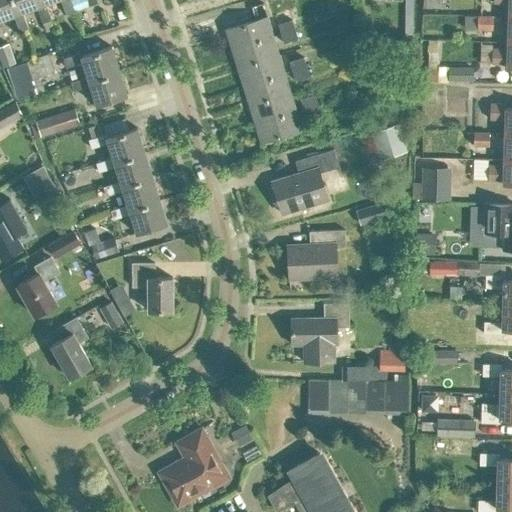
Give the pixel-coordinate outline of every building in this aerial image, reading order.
[(18,12),(13,0),(0,0),(0,18),(13,14),(19,30),(28,27),(22,11),(18,12)] [(41,4),(40,0),(13,0),(18,12),(22,11),(36,5),(42,22),(51,19),(45,2),(41,4)] [(40,0),(41,4),(45,2),(51,0),(60,0),(66,14),(74,10),(70,0),(40,0)] [(251,0),(217,10),(224,33),(261,22),(254,0),(251,0)] [(341,0),(334,0),(329,2),(332,11),(344,8),(341,0)] [(508,16),(511,16),(511,0),(492,0),(493,2),(508,2),(508,16)] [(281,20),(287,40),(309,33),(303,13),(281,20)] [(477,14),(477,29),(493,29),(493,15),(477,14)] [(511,16),(508,16),(507,21),(502,20),(502,30),(507,30),(507,42),(511,41),(511,16)] [(224,33),(231,55),(268,43),(261,22),(224,33)] [(354,39),(351,30),(339,34),(342,43),(354,39)] [(345,53),(357,49),(354,39),(342,43),(345,53)] [(506,48),(491,48),(479,47),(479,63),(506,63),(506,67),(511,67),(511,41),(507,42),(506,48)] [(9,42),(0,44),(0,57),(3,66),(16,62),(9,42)] [(231,55),(238,77),(275,65),(268,43),(231,55)] [(307,43),(291,48),(299,76),(315,71),(307,43)] [(88,79),(119,70),(111,46),(82,55),(81,52),(63,57),(66,66),(83,61),(87,76),(88,79)] [(238,77),(244,98),(281,87),(275,65),(238,77)] [(472,80),(472,66),(447,66),(447,80),(472,80)] [(437,80),(437,68),(428,67),(428,80),(437,80)] [(88,79),(87,76),(70,81),(73,90),(90,85),(96,104),(127,94),(119,70),(88,79)] [(368,85),(365,75),(353,79),(356,89),(368,85)] [(371,95),(368,85),(356,89),(358,98),(371,95)] [(244,98),(251,120),(288,109),(281,87),(244,98)] [(436,87),(422,87),(422,104),(436,104),(436,87)] [(446,87),(446,99),(466,99),(467,87),(446,87)] [(466,111),(466,100),(447,99),(447,111),(466,111)] [(0,128),(23,116),(15,101),(0,108),(0,128)] [(504,133),(511,132),(511,107),(505,107),(505,103),(490,103),(489,118),(504,119),(504,133)] [(74,107),(29,122),(34,137),(40,135),(40,136),(79,124),(74,107)] [(251,120),(258,143),(295,132),(288,109),(251,120)] [(107,136),(102,122),(88,126),(91,138),(88,139),(91,147),(108,142),(112,157),(113,160),(144,151),(137,127),(107,136)] [(370,131),(379,159),(407,150),(398,122),(370,131)] [(473,146),(489,146),(489,131),(473,131),(473,146)] [(511,132),(504,133),(504,137),(498,137),(498,146),(503,146),(503,158),(511,158),(511,132)] [(327,199),(319,172),(338,166),(333,148),(295,160),(298,172),(272,180),(282,213),(327,199)] [(113,160),(112,157),(96,162),(98,171),(115,166),(120,181),(121,184),(152,175),(144,151),(113,160)] [(511,158),(503,158),(503,165),(488,164),(487,179),(502,180),(502,184),(511,183),(511,158)] [(29,171),(46,206),(67,196),(49,161),(29,171)] [(420,199),(450,200),(451,167),(421,166),(420,199)] [(121,184),(120,181),(103,186),(106,195),(122,189),(127,204),(128,208),(159,198),(152,175),(121,184)] [(26,226),(9,197),(0,202),(0,255),(1,257),(22,245),(16,232),(26,226)] [(128,208),(127,204),(110,210),(113,218),(130,213),(136,232),(167,223),(159,198),(128,208)] [(355,209),(360,225),(388,216),(383,201),(355,209)] [(511,201),(483,201),(482,233),(502,233),(502,247),(511,247),(511,201)] [(47,244),(55,258),(80,243),(72,229),(47,244)] [(87,232),(95,258),(119,251),(114,236),(100,240),(96,229),(87,232)] [(289,277),(311,276),(311,277),(337,276),(335,247),(345,246),(344,229),(309,230),(309,243),(287,244),(289,277)] [(436,233),(416,231),(414,252),(434,254),(436,233)] [(35,265),(39,272),(17,284),(34,314),(56,302),(43,279),(58,270),(50,256),(35,265)] [(431,256),(414,256),(414,271),(431,271),(431,256)] [(478,275),(478,261),(435,260),(435,273),(457,273),(457,275),(478,275)] [(172,276),(154,276),(154,262),(132,262),(132,285),(148,285),(148,310),(172,309),(172,276)] [(502,304),(511,304),(511,279),(504,279),(504,275),(485,274),(485,287),(502,287),(502,304)] [(464,283),(450,283),(449,298),(464,299),(464,283)] [(124,315),(135,309),(128,296),(117,302),(124,315)] [(111,300),(99,307),(110,328),(122,321),(111,300)] [(324,316),(291,317),(291,343),(303,343),(303,361),(334,361),(334,343),(336,343),(336,326),(349,326),(348,302),(323,302),(324,316)] [(511,304),(502,304),(501,321),(484,321),(483,332),(502,333),(502,328),(511,328),(511,304)] [(56,328),(61,338),(51,344),(69,377),(91,364),(78,341),(86,336),(76,317),(56,328)] [(379,370),(404,371),(405,356),(395,355),(395,350),(380,349),(379,370)] [(455,363),(455,349),(431,349),(431,363),(455,363)] [(499,393),(511,393),(511,368),(501,368),(501,364),(482,363),(482,375),(500,375),(499,393)] [(341,365),(341,379),(386,378),(386,371),(377,371),(377,365),(341,365)] [(393,380),(388,380),(387,413),(407,413),(408,372),(393,372),(393,380)] [(327,379),(307,379),(307,412),(327,412),(327,379)] [(347,412),(348,379),(327,379),(327,412),(347,412)] [(347,412),(367,413),(368,379),(348,379),(347,412)] [(387,413),(388,380),(368,379),(367,413),(387,413)] [(439,405),(438,391),(426,392),(428,406),(439,405)] [(511,418),(511,393),(499,393),(499,403),(481,403),(480,422),(499,422),(499,418),(511,418)] [(436,417),(436,435),(474,437),(474,419),(436,417)] [(245,424),(231,432),(238,446),(253,438),(245,424)] [(210,444),(201,428),(176,442),(185,456),(183,461),(175,459),(174,462),(161,469),(160,474),(175,501),(181,502),(189,498),(190,492),(206,484),(211,485),(224,478),(226,472),(220,461),(214,459),(206,446),(210,444)] [(293,478),(268,494),(277,509),(295,500),(301,511),(352,511),(319,452),(288,469),(293,478)] [(496,482),(511,482),(511,457),(498,457),(498,453),(479,452),(479,464),(497,465),(496,482)] [(511,482),(496,482),(496,500),(478,499),(477,511),(496,511),(496,507),(511,507),(511,482)]
